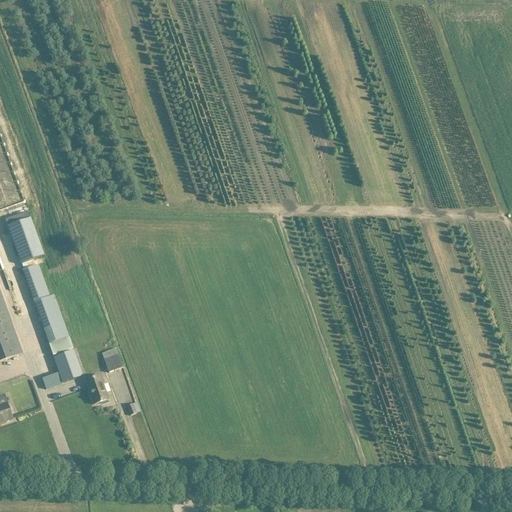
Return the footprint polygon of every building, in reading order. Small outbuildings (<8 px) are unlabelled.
[(0,151),(0,207),(18,201),(0,151)] [(30,219),(8,227),(11,236),(21,265),(44,257),(33,227),(30,219)] [(50,297),(38,265),(23,271),(53,356),(73,349),(54,296),(50,297)] [(0,362),(23,354),(0,291),(0,362)] [(108,353),(103,355),(105,361),(107,368),(109,374),(123,369),(118,356),(116,350),(115,349),(107,352),(108,353)] [(73,353),(55,359),(63,384),(82,377),(73,353)] [(86,382),(91,396),(94,405),(109,400),(103,386),(105,385),(102,377),(86,382)] [(0,425),(13,421),(7,404),(0,406),(0,425)] [(137,414),(133,405),(127,407),(131,416),(137,414)]
